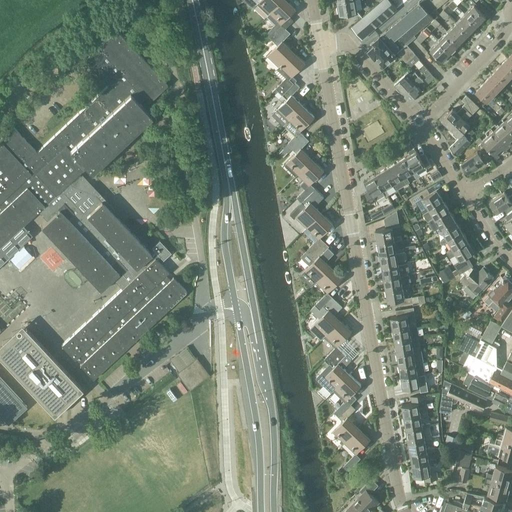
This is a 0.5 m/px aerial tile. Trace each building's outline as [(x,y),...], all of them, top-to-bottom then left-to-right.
[(253,0),(268,14),(282,0),(253,0)] [(268,36),(273,41),(285,29),(281,24),(296,9),(286,0),(282,0),(268,14),(263,20),(272,28),(268,32),(268,36)] [(358,11),(356,0),(338,0),(337,0),(338,7),(337,7),(338,13),(340,13),(340,14),(346,13),(346,17),(354,15),(354,12),(358,11)] [(383,0),(352,27),(362,38),(397,9),(389,0),(383,0)] [(422,0),(420,2),(430,14),(438,7),(446,0),(422,0)] [(448,5),(453,9),(457,5),(452,1),(448,5)] [(414,35),(433,18),(419,2),(386,30),(390,35),(391,34),(395,38),(398,35),(406,45),(416,37),(414,35)] [(474,5),(465,14),(477,25),(486,16),(474,5)] [(440,14),(444,18),(448,14),(444,10),(441,12),(440,14)] [(465,14),(457,23),(468,34),(477,25),(465,14)] [(431,22),(436,27),(440,23),(435,18),(431,22)] [(457,23),(448,32),(459,43),(468,34),(457,23)] [(422,31),(427,36),(431,32),(426,27),(422,31)] [(267,56),(279,66),(294,52),(282,41),(290,33),(285,29),(273,41),(277,45),(267,56)] [(0,246),(38,211),(47,221),(41,227),(100,290),(112,278),(122,288),(61,345),(93,378),(117,356),(130,343),(135,339),(186,291),(173,277),(170,280),(165,274),(168,271),(156,258),(159,255),(163,260),(171,252),(160,240),(152,248),(154,250),(151,253),(102,200),(101,200),(95,194),(72,185),(73,184),(71,183),(80,175),(81,176),(78,173),(86,166),(91,172),(151,116),(139,103),(144,98),(148,102),(154,97),(167,85),(116,30),(84,60),(108,85),(37,152),(13,127),(0,138),(0,246)] [(393,52),(399,47),(395,42),(392,44),(390,42),(393,39),(390,35),(386,30),(373,41),(375,44),(368,50),(370,51),(368,53),(372,57),(373,56),(375,58),(377,56),(384,64),(396,54),(393,52)] [(448,32),(439,40),(451,52),(459,43),(448,32)] [(451,52),(439,40),(430,50),(442,61),(451,52)] [(398,52),(402,57),(411,49),(406,45),(398,52)] [(411,49),(402,57),(406,62),(415,54),(419,59),(411,49)] [(277,90),(282,95),(295,82),(296,81),(292,76),(305,63),(294,52),(279,66),(276,69),(285,78),(272,91),(274,94),(277,90)] [(415,54),(406,62),(411,67),(419,59),(415,54)] [(511,61),(508,57),(500,66),(511,76),(511,74),(511,61)] [(418,68),(423,73),(427,69),(423,64),(418,68)] [(500,66),(492,74),(503,85),(511,76),(500,66)] [(427,69),(423,73),(427,77),(425,79),(429,83),(435,77),(427,69)] [(394,84),(402,92),(419,76),(415,72),(409,77),(406,73),(394,84)] [(492,74),(484,82),(495,93),(503,85),(492,74)] [(419,76),(402,92),(409,100),(421,90),(417,86),(423,81),(419,76)] [(277,109),(288,121),(303,106),(292,94),(299,87),(295,82),(282,95),(286,99),(281,104),(279,102),(277,102),(275,104),(275,107),(277,109)] [(495,93),(484,82),(476,91),(487,102),(495,93)] [(462,100),(465,103),(469,107),(468,108),(469,109),(468,111),(467,110),(451,127),(454,131),(453,132),(453,133),(456,137),(458,137),(459,135),(470,124),(465,120),(471,114),(479,107),(470,98),(469,98),(466,95),(462,100)] [(451,127),(467,110),(468,111),(469,109),(468,108),(469,107),(465,103),(462,106),(463,106),(457,113),(452,108),(442,119),(451,127)] [(314,116),(303,106),(288,121),(284,125),(295,136),(287,144),(291,148),(292,149),(304,136),(299,132),(314,116)] [(511,107),(503,117),(505,119),(511,127),(511,107)] [(480,117),(485,122),(487,120),(488,121),(491,119),(485,113),(480,117)] [(495,123),(490,128),(507,147),(511,142),(511,127),(505,119),(498,126),(495,123)] [(482,140),(483,140),(497,156),(507,147),(490,128),(485,132),(487,135),(482,140)] [(464,133),(450,147),(456,155),(474,138),(471,134),(468,129),(464,133)] [(292,149),(296,153),(301,148),(309,141),(304,136),(292,149)] [(478,145),(483,140),(482,140),(480,137),(475,141),(478,145)] [(286,163),(298,174),(312,159),(301,148),(296,153),(286,163)] [(417,150),(406,156),(415,170),(417,170),(425,165),(426,168),(431,165),(425,155),(421,157),(417,150)] [(487,154),(482,158),(478,152),(461,163),(468,172),(484,161),(490,157),(487,154)] [(406,156),(396,162),(405,176),(406,176),(413,172),(417,178),(420,176),(417,170),(415,170),(406,156)] [(296,198),(301,202),(315,188),(311,184),(324,170),(312,159),(298,174),(304,180),(300,185),(305,189),(296,198)] [(396,162),(386,168),(394,183),(396,182),(400,188),(407,184),(410,182),(406,176),(405,176),(396,162)] [(386,168),(376,174),(384,189),(386,188),(392,184),(396,190),(400,188),(396,182),(394,183),(386,168)] [(430,174),(434,180),(441,175),(438,170),(430,174)] [(384,189),(376,174),(364,181),(370,190),(364,193),(371,203),(377,199),(374,194),(382,190),(386,196),(389,194),(386,188),(384,189)] [(296,216),(307,227),(307,228),(322,213),(311,202),(320,193),(315,188),(301,202),(306,206),(302,211),(297,206),(290,214),(294,218),(296,216)] [(416,201),(422,210),(428,206),(429,208),(443,199),(437,189),(430,193),(427,188),(410,198),(413,203),(416,201)] [(507,213),(511,209),(511,193),(508,196),(504,191),(490,200),(497,211),(503,207),(507,213)] [(426,219),(428,221),(434,216),(435,218),(449,210),(443,199),(429,208),(428,206),(422,210),(423,213),(424,216),(426,219)] [(382,209),(385,214),(395,208),(392,203),(382,209)] [(375,229),(377,241),(394,238),(395,241),(402,239),(401,235),(394,237),(392,227),(399,226),(397,210),(384,218),(386,227),(375,229)] [(430,224),(434,231),(440,227),(441,229),(456,220),(449,210),(435,218),(434,216),(428,221),(430,224)] [(306,251),(311,256),(323,243),(319,239),(333,224),(322,213),(307,228),(307,227),(303,231),(315,242),(306,251)] [(442,230),(446,237),(447,239),(462,230),(456,220),(441,229),(440,227),(434,231),(436,234),(442,230)] [(449,241),(453,247),(454,249),(468,241),(462,230),(447,239),(446,237),(440,241),(442,244),(449,241)] [(377,241),(379,253),(396,250),(397,252),(404,251),(403,247),(404,247),(403,239),(402,239),(395,241),(394,238),(377,241)] [(454,249),(453,247),(446,251),(450,258),(457,254),(460,259),(453,263),(460,273),(472,266),(466,256),(474,251),(468,241),(454,249)] [(305,270),(317,282),(331,267),(320,256),(328,248),(323,243),(311,256),(315,260),(305,270)] [(379,253),(381,265),(398,262),(399,265),(406,263),(405,259),(407,257),(406,252),(404,251),(397,252),(396,250),(379,253)] [(381,265),(383,276),(400,273),(401,276),(408,274),(407,271),(400,272),(399,265),(398,262),(381,265)] [(449,265),(437,271),(444,282),(455,275),(449,265)] [(315,305),(320,309),(332,297),(328,293),(343,278),(331,267),(317,282),(328,292),(315,305)] [(478,273),(473,268),(466,276),(464,274),(460,279),(461,280),(460,281),(465,285),(466,284),(467,285),(476,294),(479,291),(479,292),(482,288),(484,290),(491,282),(489,280),(494,275),(484,267),(478,273)] [(383,276),(386,289),(403,286),(403,289),(410,286),(410,283),(411,281),(410,276),(408,274),(401,276),(400,273),(383,276)] [(494,316),(503,322),(511,308),(511,302),(507,299),(511,293),(511,281),(506,275),(503,278),(500,275),(491,285),(494,287),(489,293),(490,294),(484,301),(489,305),(495,298),(502,305),(494,316)] [(413,302),(412,296),(404,297),(403,289),(403,286),(386,289),(388,301),(395,299),(396,305),(413,302)] [(315,323),(327,335),(341,320),(335,314),(343,307),(342,306),(339,303),(332,297),(320,309),(324,314),(315,323)] [(391,317),(393,329),(410,326),(410,328),(418,326),(417,323),(415,313),(414,307),(400,309),(401,315),(391,317)] [(511,308),(503,322),(502,324),(511,330),(511,308)] [(491,319),(482,339),(492,344),(502,324),(491,319)] [(327,335),(337,345),(338,346),(352,331),(341,320),(327,335)] [(497,366),(496,347),(480,339),(484,331),(468,325),(458,347),(464,350),(459,360),(464,363),(462,366),(468,369),(467,371),(468,371),(468,373),(474,375),(475,375),(486,382),(495,365),(497,366)] [(393,329),(395,341),(412,338),(412,340),(419,338),(419,334),(418,326),(410,328),(410,326),(393,329)] [(26,329),(0,352),(0,357),(54,415),(82,389),(26,329)] [(395,341),(397,352),(414,349),(414,352),(421,350),(421,347),(419,338),(412,340),(412,338),(395,341)] [(325,358),(329,363),(342,350),(338,346),(337,345),(325,358)] [(397,352),(399,364),(416,361),(416,364),(423,362),(423,358),(421,350),(414,352),(414,349),(397,352)] [(324,377),(336,388),(350,374),(344,368),(352,360),(342,350),(329,363),(334,367),(324,377)] [(177,373),(189,389),(209,375),(197,359),(177,373)] [(500,372),(511,378),(511,361),(507,359),(500,372)] [(399,364),(401,376),(418,373),(418,375),(426,374),(425,370),(423,362),(416,364),(416,361),(399,364)] [(511,378),(494,370),(489,379),(511,390),(511,378)] [(418,373),(401,376),(403,388),(410,387),(410,393),(428,390),(427,384),(426,374),(418,375),(418,373)] [(334,412),(339,417),(352,404),(347,400),(362,385),(350,374),(336,388),(347,399),(334,412)] [(475,375),(474,375),(469,387),(493,399),(493,401),(506,407),(506,406),(511,409),(511,396),(510,395),(510,397),(498,392),(499,390),(486,382),(475,375)] [(26,406),(0,377),(0,414),(8,423),(26,406)] [(487,400),(457,385),(445,380),(443,391),(440,411),(451,412),(452,402),(454,403),(457,402),(458,398),(482,410),(487,400)] [(402,404),(404,417),(421,414),(422,416),(429,414),(428,411),(426,401),(425,395),(411,397),(412,403),(402,404)] [(333,431),(345,443),(360,427),(349,417),(356,409),(352,404),(339,417),(343,421),(333,431)] [(490,418),(507,423),(509,416),(492,412),(490,418)] [(404,417),(406,428),(423,425),(424,428),(431,426),(430,423),(423,424),(422,416),(421,414),(404,417)] [(406,428),(408,440),(425,437),(426,439),(433,438),(432,434),(431,426),(424,428),(423,425),(406,428)] [(498,432),(497,437),(511,441),(511,426),(506,425),(504,434),(498,432)] [(360,427),(345,443),(357,454),(371,438),(360,427)] [(459,437),(447,434),(444,444),(456,447),(459,437)] [(408,440),(410,452),(427,449),(428,451),(435,450),(434,446),(427,447),(426,439),(425,437),(408,440)] [(511,441),(497,437),(495,442),(501,443),(499,453),(511,456),(511,441)] [(460,449),(472,452),(474,445),(460,441),(458,448),(460,449)] [(460,449),(458,448),(453,447),(449,461),(456,463),(460,449)] [(410,452),(412,464),(429,461),(430,463),(437,462),(436,458),(429,459),(428,451),(427,449),(410,452)] [(460,449),(456,463),(467,466),(468,459),(470,459),(472,452),(460,449)] [(344,466),(349,471),(361,458),(355,454),(344,466)] [(429,461),(412,464),(415,476),(425,475),(426,480),(440,478),(439,472),(431,473),(430,463),(429,461)] [(487,472),(486,476),(510,483),(511,476),(511,468),(496,464),(493,473),(487,472)] [(348,471),(341,465),(336,471),(342,477),(348,471)] [(459,479),(466,481),(470,468),(462,466),(459,479)] [(510,483),(486,476),(484,481),(491,483),(488,492),(507,497),(510,483)] [(370,494),(379,485),(372,478),(360,491),(363,493),(347,509),(349,511),(368,511),(378,502),(370,494)] [(467,492),(463,505),(482,511),(502,511),(503,511),(479,503),(482,494),(467,492)] [(490,496),(482,494),(479,503),(503,511),(506,501),(505,501),(506,498),(495,494),(494,496),(490,495),(490,496)] [(482,511),(463,505),(462,506),(448,501),(443,511),(482,511)]
